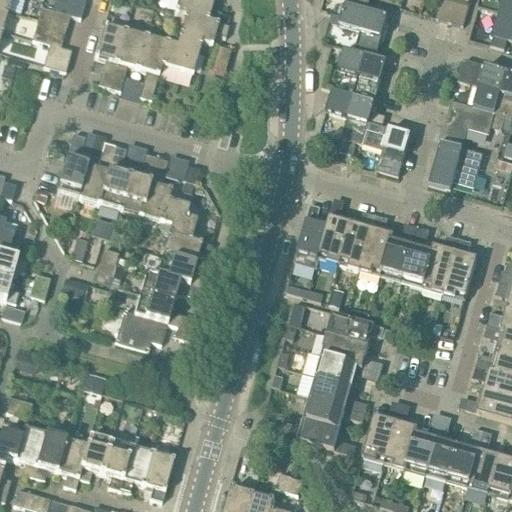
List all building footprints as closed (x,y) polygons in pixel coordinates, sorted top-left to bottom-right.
[(0,0),(0,13),(7,15),(11,0),(0,0)] [(54,0),(53,5),(82,13),(85,2),(77,0),(54,0)] [(212,5),(193,0),(177,0),(173,17),(183,20),(184,20),(216,29),(216,28),(219,18),(209,15),(212,5)] [(367,14),(370,0),(346,0),(344,9),(366,15),(367,14)] [(470,0),(447,0),(446,3),(441,2),(436,22),(449,26),(455,6),(468,10),(470,0)] [(511,0),(481,0),(478,12),(498,18),(490,49),(503,53),(506,42),(511,44),(511,0)] [(53,5),(50,14),(50,15),(69,20),(79,23),(82,13),(53,5)] [(449,26),(463,30),(468,10),(455,6),(449,26)] [(376,61),(379,51),(387,20),(367,14),(366,15),(344,9),(338,30),(359,36),(354,55),(353,56),(375,62),(376,61)] [(37,24),(65,32),(69,20),(50,15),(50,14),(40,12),(37,24)] [(184,20),(183,20),(178,40),(201,46),(201,47),(210,50),(213,40),(223,43),(226,31),(216,28),(216,29),(184,20)] [(65,32),(37,24),(33,34),(62,43),(65,32)] [(103,29),(94,63),(104,66),(97,91),(108,94),(125,35),(103,29)] [(62,43),(33,34),(30,45),(48,50),(48,49),(60,53),(60,52),(62,43)] [(145,41),(125,35),(108,94),(120,97),(127,72),(136,74),(145,41)] [(192,79),(201,47),(201,46),(178,40),(175,49),(166,47),(160,70),(192,79)] [(166,47),(145,41),(136,74),(146,77),(139,102),(151,105),(160,70),(166,47)] [(45,60),(68,67),(71,55),(60,52),(60,53),(48,49),(48,50),(45,60)] [(226,66),(229,54),(216,51),(213,63),(226,66)] [(374,107),(377,96),(386,64),(376,61),(375,62),(353,56),(354,55),(343,52),(337,74),(358,80),(352,100),(352,101),(374,107)] [(68,67),(45,60),(42,70),(65,77),(68,67)] [(226,66),(213,63),(210,72),(223,76),(226,66)] [(506,75),(464,63),(463,63),(457,85),(477,91),(472,110),(472,111),(494,117),(506,75)] [(511,76),(506,75),(494,117),(505,119),(505,120),(511,122),(511,76)] [(382,131),(382,130),(382,129),(385,119),(371,116),(374,107),(352,101),(352,100),(332,94),(326,116),(346,122),(340,143),(362,149),(368,127),(382,131)] [(452,104),(439,147),(461,153),(462,152),(467,132),(489,138),(491,131),(501,134),(505,120),(505,119),(494,117),(472,111),(472,110),(452,104)] [(376,175),(398,181),(410,138),(382,130),(382,131),(368,127),(362,149),(382,154),(376,175)] [(72,139),(69,149),(56,197),(77,203),(86,171),(76,168),(83,143),(72,139)] [(339,155),(352,159),(355,150),(342,146),(339,155)] [(428,189),(429,189),(449,195),(452,187),(474,193),(482,158),(462,152),(461,153),(439,147),(428,189)] [(77,203),(97,209),(114,151),(103,148),(95,173),(86,171),(77,203)] [(97,209),(118,215),(128,182),(118,179),(125,155),(114,151),(97,209)] [(118,215),(139,221),(156,163),(144,160),(137,185),(128,182),(118,215)] [(139,221),(161,227),(166,205),(167,205),(170,194),(160,191),(167,166),(156,163),(139,221)] [(186,172),(182,187),(183,187),(181,196),(191,198),(193,190),(198,175),(186,172)] [(0,196),(0,201),(11,205),(15,190),(3,187),(0,196)] [(188,211),(167,205),(166,205),(161,227),(169,229),(167,239),(189,245),(190,244),(196,224),(185,221),(188,211)] [(293,266),(315,272),(330,221),(328,221),(326,230),(315,227),(320,211),(309,208),(293,266)] [(339,269),(359,275),(375,219),(363,215),(359,229),(351,227),(339,269)] [(359,275),(380,281),(392,238),(384,236),(388,222),(375,219),(359,275)] [(351,227),(330,221),(315,272),(317,273),(319,264),(339,269),(351,227)] [(0,257),(6,260),(12,239),(2,236),(5,226),(0,224),(0,257)] [(380,281),(401,287),(417,230),(404,227),(400,241),(392,238),(380,281)] [(163,238),(167,239),(169,229),(161,234),(163,238)] [(401,287),(421,292),(433,250),(425,248),(429,234),(417,230),(401,287)] [(421,292),(443,298),(458,242),(446,238),(442,252),(433,250),(421,292)] [(167,239),(161,260),(194,269),(197,260),(207,262),(210,250),(190,244),(189,245),(167,239)] [(470,245),(458,242),(443,298),(464,304),(476,262),(466,259),(470,245)] [(99,265),(115,269),(118,258),(103,254),(99,265)] [(0,257),(0,281),(10,285),(13,275),(23,278),(27,265),(6,260),(0,257)] [(161,260),(155,280),(155,281),(189,290),(188,291),(198,294),(202,281),(191,278),(194,269),(161,260)] [(96,275),(111,280),(115,269),(99,265),(96,275)] [(511,266),(510,266),(507,275),(501,274),(498,286),(511,290),(511,266)] [(111,280),(96,275),(93,286),(108,291),(111,280)] [(139,298),(172,308),(175,298),(185,302),(188,291),(189,290),(155,281),(155,280),(145,277),(139,298)] [(31,291),(45,295),(49,283),(34,279),(31,291)] [(0,304),(14,309),(18,297),(8,294),(10,285),(0,281),(0,304)] [(86,288),(66,283),(62,297),(82,302),(86,288)] [(511,290),(498,286),(495,299),(508,302),(506,311),(511,312),(511,290)] [(45,295),(31,291),(28,302),(42,306),(45,295)] [(320,307),(323,298),(309,295),(307,303),(320,307)] [(166,330),(176,333),(177,332),(191,336),(194,325),(169,318),(172,308),(139,298),(133,319),(133,320),(166,329),(166,330)] [(295,307),(289,329),(296,331),(300,332),(306,310),(295,307)] [(490,316),(487,328),(511,335),(511,312),(506,311),(503,319),(490,316)] [(160,350),(166,330),(166,329),(133,320),(133,319),(123,316),(114,348),(147,357),(150,347),(160,350)] [(384,332),(332,317),(326,339),(368,351),(372,339),(381,342),(384,332)] [(511,335),(487,328),(483,341),(497,344),(494,352),(511,357),(511,335)] [(289,329),(285,343),(292,345),(296,331),(289,329)] [(187,347),(191,336),(177,332),(176,333),(173,343),(187,347)] [(365,363),(368,351),(326,339),(320,360),(379,377),(382,368),(365,363)] [(478,358),(475,370),(511,380),(511,357),(494,352),(492,361),(478,358)] [(281,357),(277,371),(285,373),(289,359),(281,357)] [(320,360),(314,381),(352,392),(355,380),(377,386),(379,377),(320,360)] [(511,380),(475,370),(472,382),(485,386),(483,394),(511,402),(511,380)] [(314,381),(308,402),(365,417),(367,409),(348,404),(352,392),(314,381)] [(476,416),(487,419),(511,426),(511,402),(483,394),(476,416)] [(308,402),(302,423),(340,433),(343,421),(362,427),(365,417),(308,402)] [(15,421),(20,406),(8,403),(4,418),(15,421)] [(20,406),(15,421),(26,424),(31,409),(20,406)] [(362,462),(384,468),(395,426),(374,420),(362,462)] [(302,423),(296,444),(353,460),(355,450),(337,445),(340,433),(302,423)] [(384,468),(404,474),(416,432),(395,426),(384,468)] [(437,437),(416,432),(404,474),(425,480),(437,437)] [(23,470),(20,480),(32,483),(44,439),(23,433),(20,443),(21,443),(14,467),(23,470)] [(446,486),(467,492),(483,435),(474,433),(468,451),(457,448),(446,486)] [(467,492),(488,498),(498,460),(486,457),(492,438),(483,435),(467,492)] [(0,472),(2,473),(5,464),(14,467),(21,443),(20,443),(0,437),(0,472)] [(425,480),(446,486),(457,448),(445,445),(447,440),(437,437),(425,480)] [(65,445),(44,439),(32,483),(43,486),(46,476),(55,478),(65,445)] [(76,484),(77,484),(88,487),(91,477),(100,480),(109,446),(87,440),(85,450),(76,484)] [(74,495),(77,484),(76,484),(85,450),(65,445),(55,478),(65,481),(62,492),(74,495)] [(130,452),(109,446),(100,480),(109,482),(105,493),(117,496),(130,452)] [(129,499),(129,498),(132,489),(141,492),(151,458),(130,452),(117,496),(129,499)] [(511,490),(511,456),(510,463),(498,460),(488,498),(508,503),(511,490)] [(151,494),(149,504),(160,508),(173,464),(151,458),(141,492),(151,494)] [(0,495),(6,497),(9,486),(0,482),(0,480),(2,473),(0,472),(0,495)] [(287,496),(291,482),(280,479),(276,493),(287,496)] [(291,482),(287,496),(298,499),(302,485),(291,482)] [(231,491),(225,511),(248,511),(253,497),(231,491)] [(353,495),(350,503),(364,507),(366,499),(353,495)] [(19,511),(23,511),(27,499),(17,496),(13,510),(19,511)] [(253,497),(248,511),(272,511),(275,504),(253,497)] [(35,511),(38,502),(27,499),(23,511),(35,511)] [(38,502),(35,511),(47,511),(49,505),(38,502)] [(380,511),(393,511),(395,507),(381,503),(379,511),(380,511)]
